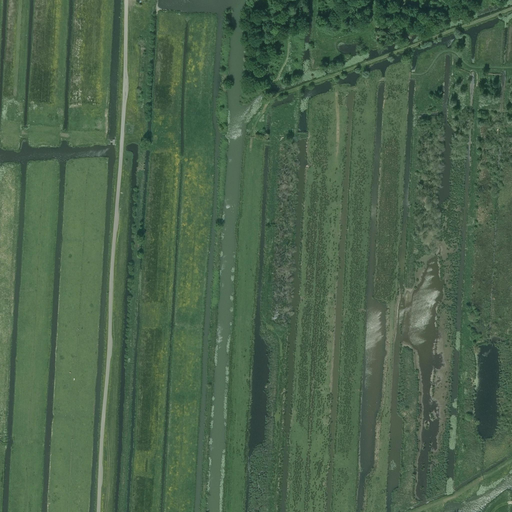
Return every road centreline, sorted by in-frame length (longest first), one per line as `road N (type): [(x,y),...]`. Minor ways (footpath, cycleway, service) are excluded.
road 1 (track): [(230,511),(252,131),(265,105)]
road 2 (track): [(511,7),(276,94),(265,105)]
road 3 (track): [(406,46),(408,74),(423,74),(438,53),(452,50),(472,67),(511,68)]
